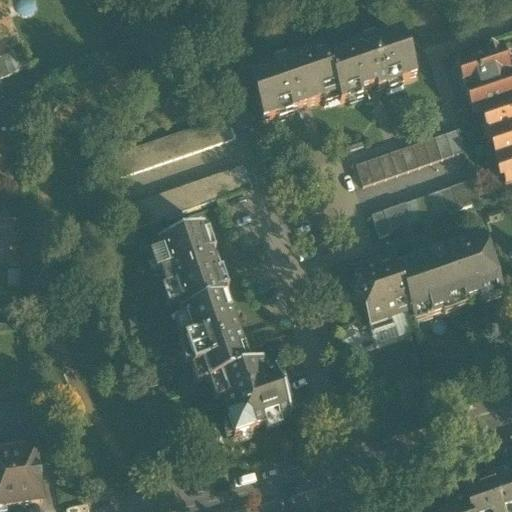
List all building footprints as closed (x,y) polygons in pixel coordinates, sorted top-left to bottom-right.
[(254,102),(262,125),(278,120),(277,117),(291,112),(292,115),(319,106),(318,104),(336,98),(337,100),(339,106),(347,104),(347,103),(359,99),(359,100),(362,99),(360,95),(375,90),(376,94),(387,90),(387,88),(400,84),(400,86),(416,80),(408,57),(406,58),(398,35),(373,44),(374,46),(363,50),(362,47),(344,54),(344,55),(325,62),(324,60),(322,53),(285,65),(285,67),(274,71),(273,69),(247,78),(255,101),(254,102)] [(471,116),(478,114),(511,102),(511,88),(500,51),(495,53),(489,50),(486,56),(454,66),(471,116)] [(27,72),(18,52),(0,60),(0,64),(8,81),(27,72)] [(0,128),(21,129),(21,99),(0,107),(0,128)] [(485,129),(488,137),(511,129),(511,102),(478,114),(483,129),(485,129)] [(220,147),(232,143),(225,121),(213,125),(220,147)] [(209,151),(220,147),(213,125),(201,129),(209,151)] [(0,152),(20,154),(21,129),(0,128),(0,152)] [(197,155),(209,151),(201,129),(189,133),(197,155)] [(511,129),(488,137),(491,146),(489,147),(494,163),(496,162),(511,156),(511,129)] [(185,160),(197,155),(189,133),(177,137),(185,160)] [(456,134),(444,138),(452,160),(463,156),(456,134)] [(173,164),(185,160),(177,137),(165,141),(173,164)] [(444,138),(433,142),(441,164),(452,160),(444,138)] [(161,168),(173,164),(165,141),(153,145),(161,168)] [(433,142),(422,146),(429,168),(441,164),(433,142)] [(149,172),(161,168),(153,145),(141,149),(149,172)] [(422,146),(411,150),(418,172),(429,168),(422,146)] [(137,176),(149,172),(141,149),(130,153),(137,176)] [(411,150),(399,154),(407,176),(418,172),(411,150)] [(125,180),(137,176),(130,153),(118,157),(125,180)] [(399,154),(388,157),(396,179),(407,176),(399,154)] [(511,156),(496,162),(504,187),(511,184),(511,156)] [(114,184),(125,180),(118,157),(106,161),(114,184)] [(388,157),(377,161),(384,183),(396,179),(388,157)] [(377,161),(366,165),(373,187),(384,183),(377,161)] [(366,165),(354,169),(362,191),(373,187),(366,165)] [(237,196),(249,192),(241,170),(229,174),(237,196)] [(225,201),(237,196),(229,174),(218,178),(225,201)] [(213,205),(225,201),(218,178),(206,182),(213,205)] [(202,209),(213,205),(206,182),(194,186),(202,209)] [(472,184),(461,188),(469,210),(480,206),(472,184)] [(190,213),(202,209),(194,186),(182,190),(190,213)] [(461,188),(450,191),(457,213),(458,214),(469,210),(461,188)] [(178,217),(190,213),(182,190),(170,194),(178,217)] [(446,217),(457,213),(450,191),(438,195),(446,217)] [(166,221),(178,217),(170,194),(158,198),(166,221)] [(435,221),(446,217),(438,195),(427,199),(435,221)] [(154,225),(166,221),(158,198),(146,202),(154,225)] [(435,222),(435,221),(427,199),(416,203),(424,226),(435,222)] [(142,229),(154,225),(146,202),(134,206),(142,229)] [(412,229),(424,226),(416,203),(404,207),(412,229)] [(130,233),(142,229),(134,206),(123,210),(130,233)] [(401,233),(412,229),(404,207),(393,211),(401,233)] [(390,237),(401,233),(393,211),(382,215),(390,237)] [(378,241),(390,237),(382,215),(370,219),(378,241)] [(226,423),(233,442),(251,435),(251,433),(277,424),(276,422),(289,418),(285,408),(289,407),(281,384),(277,386),(273,374),(264,377),(260,366),(257,367),(249,370),(242,351),(238,339),(236,339),(233,329),(235,328),(223,294),(227,293),(220,274),(216,275),(210,256),(214,255),(207,236),(204,237),(201,231),(156,247),(159,256),(165,273),(159,275),(165,292),(171,290),(188,341),(183,343),(192,371),(198,369),(204,387),(215,383),(229,422),(226,423)] [(481,240),(394,270),(409,315),(410,317),(428,311),(430,317),(444,312),(447,304),(461,299),(463,305),(479,300),(478,296),(498,289),(481,240)] [(153,277),(159,275),(165,273),(159,256),(147,260),(153,277)] [(407,316),(409,315),(394,270),(391,262),(358,273),(352,286),(357,289),(351,302),(360,305),(366,323),(382,318),(390,322),(407,316)] [(390,322),(369,329),(376,349),(413,336),(407,316),(390,322)] [(369,329),(390,322),(382,318),(366,323),(368,329),(369,329)] [(352,332),(336,340),(342,353),(358,346),(352,332)] [(249,370),(257,367),(250,348),(242,351),(249,370)] [(0,455),(0,510),(41,505),(34,451),(20,453),(19,451),(5,453),(6,455),(0,455)] [(511,511),(511,484),(508,472),(494,477),(491,483),(478,479),(475,488),(469,486),(459,489),(463,501),(466,511),(511,511)] [(466,511),(463,501),(445,507),(443,511),(466,511)]
